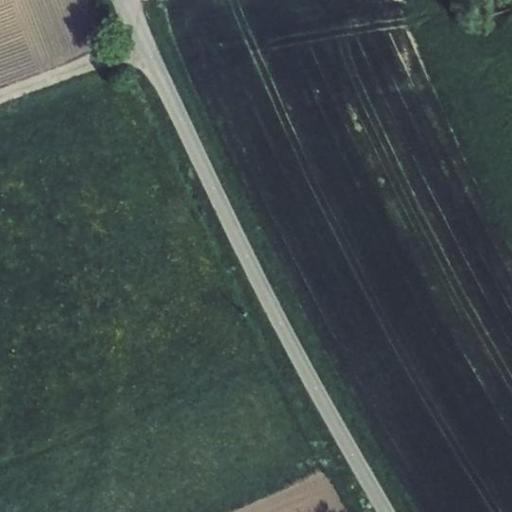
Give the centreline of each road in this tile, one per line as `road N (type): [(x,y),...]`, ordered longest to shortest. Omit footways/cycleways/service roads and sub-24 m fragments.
road 1 (unclassified): [(124,0),(279,321),(385,511)]
road 2 (track): [(0,95),(145,42)]
